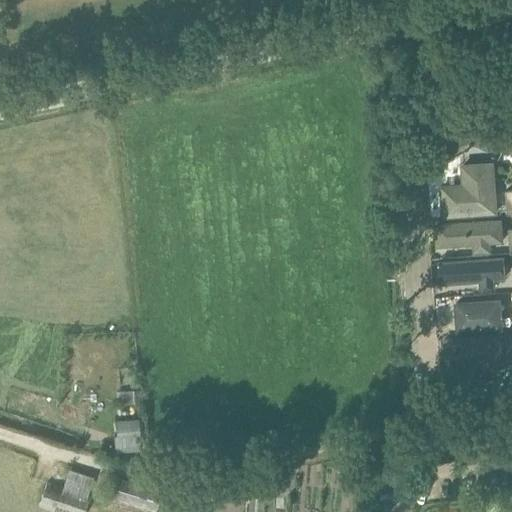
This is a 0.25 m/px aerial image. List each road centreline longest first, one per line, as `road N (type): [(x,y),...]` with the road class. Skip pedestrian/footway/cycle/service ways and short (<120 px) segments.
road 1 (unclassified): [(0,109),(498,0)]
road 2 (unknown): [(498,0),(485,91),(409,185),(415,475)]
